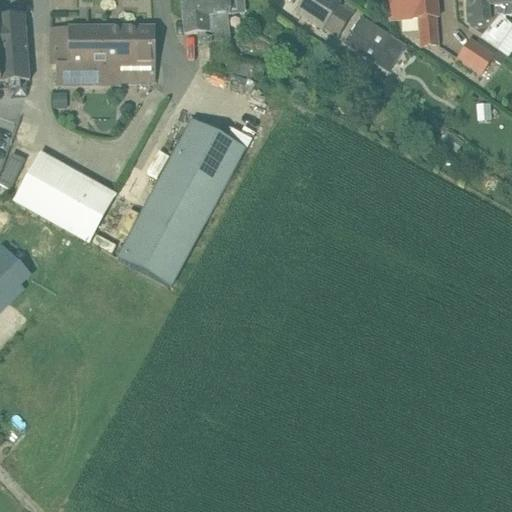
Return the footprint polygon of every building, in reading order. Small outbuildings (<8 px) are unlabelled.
[(227,16),(228,16),(245,14),(244,0),(182,0),(184,20),(185,20),(186,35),(199,34),(200,44),(217,43),(217,40),(229,39),(227,16)] [(339,6),(329,0),(304,0),(296,13),(313,24),(323,30),(324,29),(337,38),(352,16),(338,7),(339,6)] [(436,0),(388,0),(390,22),(418,20),(420,48),(439,47),(436,19),(438,19),(436,0)] [(511,0),(466,0),(467,8),(468,8),(469,27),(483,38),(500,18),(511,16),(511,0)] [(25,18),(0,19),(0,83),(30,82),(25,18)] [(361,19),(349,36),(376,55),(394,67),(407,48),(361,19)] [(154,84),(154,66),(154,29),(88,30),(88,48),(108,48),(108,65),(95,65),(95,86),(121,86),(121,84),(154,84)] [(56,86),(95,86),(95,65),(108,65),(108,48),(88,48),(88,30),(51,30),(51,66),(56,66),(56,86)] [(481,77),(493,60),(502,65),(507,56),(480,39),(477,46),(471,42),(458,62),(481,77)] [(232,57),(228,73),(256,79),(259,63),(232,57)] [(191,123),(117,260),(170,288),(243,151),(191,123)] [(89,245),(116,198),(40,155),(13,202),(89,245)]
